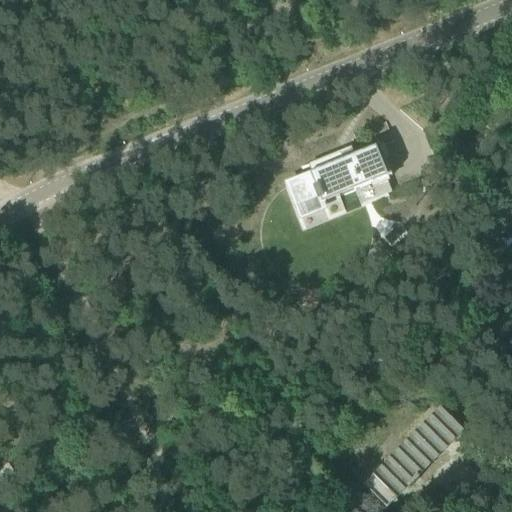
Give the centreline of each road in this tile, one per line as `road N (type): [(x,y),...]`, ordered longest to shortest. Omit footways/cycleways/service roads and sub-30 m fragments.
road 1 (unclassified): [(0,216),(291,86),(511,2)]
road 2 (track): [(6,212),(195,511)]
